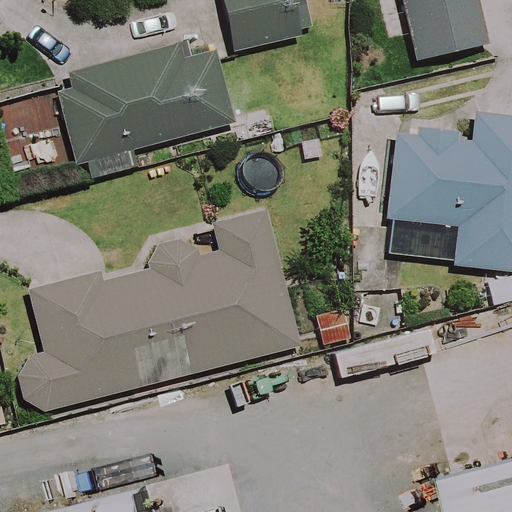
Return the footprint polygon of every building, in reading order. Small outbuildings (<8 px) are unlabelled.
[(308,36),(299,0),(222,0),(235,53),(308,36)] [(403,0),(418,63),(488,46),(476,0),(403,0)] [(71,71),(58,104),(82,185),(135,169),(130,152),(230,123),(210,56),(181,65),(173,40),(71,71)] [(511,122),(475,118),(473,142),(399,133),(383,258),(451,266),(511,274),(511,122)] [(59,407),(300,347),(267,216),(213,230),(220,256),(104,285),(102,277),(31,294),(45,351),(41,352),(36,353),(32,356),(28,359),(24,363),(22,367),(20,372),(19,377),(18,382),(19,387),(21,392),(23,396),(26,400),(30,404),(34,406),(39,408),(44,409),(49,410),(54,409),(59,407)] [(402,329),(396,296),(355,303),(361,336),(402,329)] [(355,343),(344,304),(308,314),(319,353),(355,343)] [(511,511),(511,470),(479,479),(487,511),(511,511)] [(147,511),(141,488),(44,511),(147,511)]
